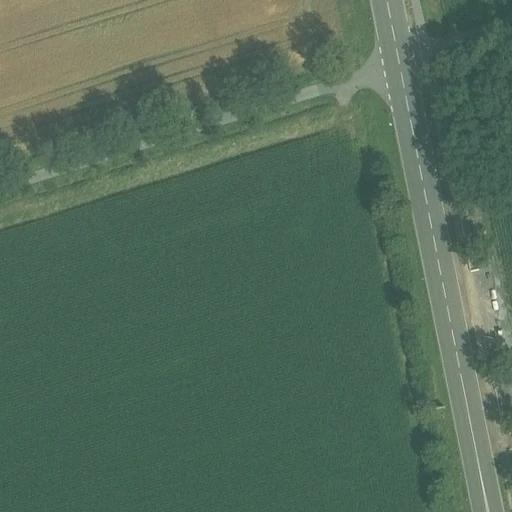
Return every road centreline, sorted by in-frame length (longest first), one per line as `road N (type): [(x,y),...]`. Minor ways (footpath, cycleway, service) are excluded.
road 1 (secondary): [(398,70),(486,511)]
road 2 (unclassified): [(398,70),(0,194)]
road 3 (unclassified): [(511,25),(398,70)]
